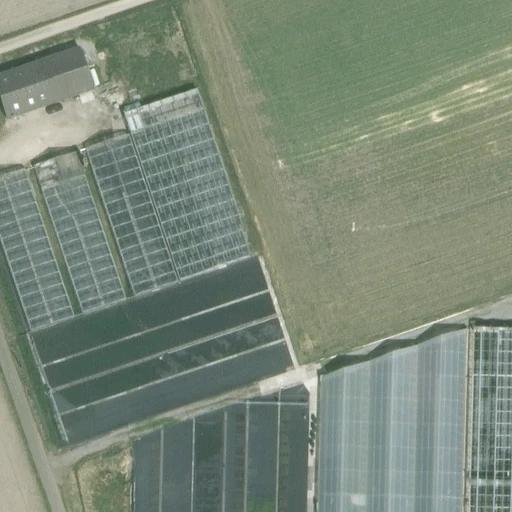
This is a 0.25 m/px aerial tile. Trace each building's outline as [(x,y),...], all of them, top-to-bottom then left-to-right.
[(80,52),(0,79),(0,105),(5,120),(93,90),(80,52)] [(196,91),(123,116),(129,135),(129,136),(178,284),(252,259),(196,91)] [(178,284),(129,136),(84,151),(134,299),(178,284)] [(80,164),(77,153),(32,168),(82,317),(126,302),(82,170),(86,168),(84,162),(80,164)] [(25,171),(0,178),(0,243),(30,334),(74,319),(25,171)] [(511,511),(511,331),(485,331),(474,331),(469,511),(511,511)] [(462,511),(467,332),(322,380),(318,511),(462,511)]
